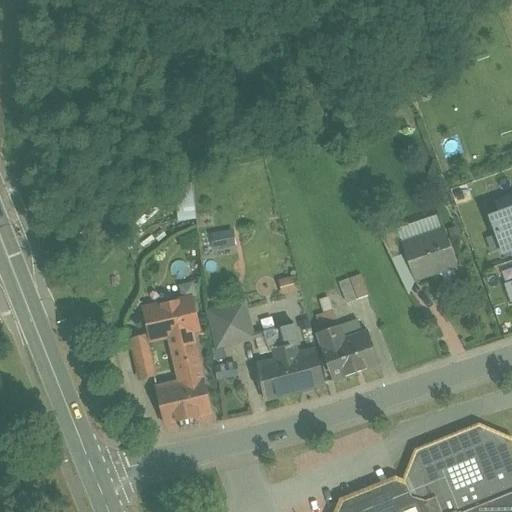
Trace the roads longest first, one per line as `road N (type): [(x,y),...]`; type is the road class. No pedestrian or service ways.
road 1 (residential): [(94,480),(511,355)]
road 2 (secondary): [(0,236),(94,480)]
